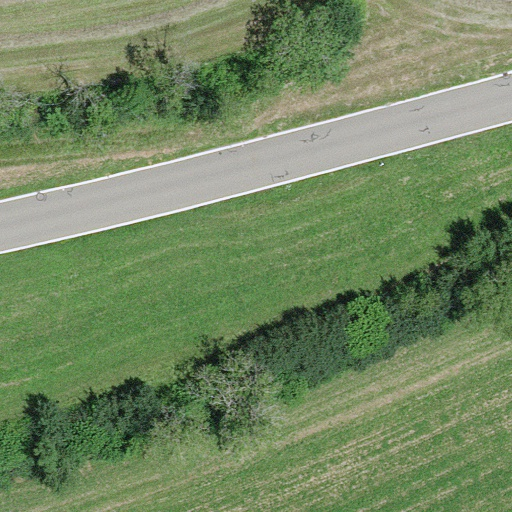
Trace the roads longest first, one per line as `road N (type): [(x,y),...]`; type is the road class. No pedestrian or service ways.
road 1 (tertiary): [(511,93),(0,222)]
road 2 (track): [(215,173),(0,166)]
